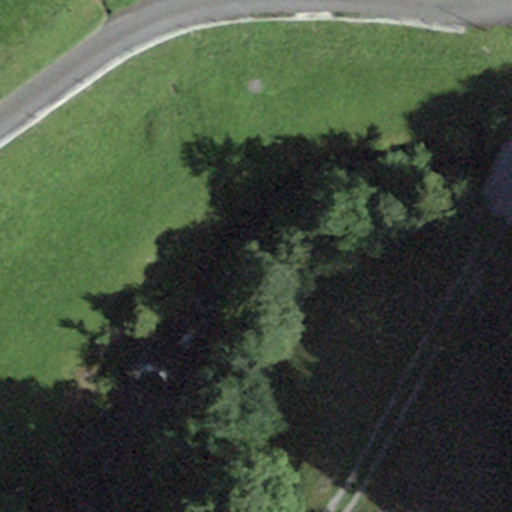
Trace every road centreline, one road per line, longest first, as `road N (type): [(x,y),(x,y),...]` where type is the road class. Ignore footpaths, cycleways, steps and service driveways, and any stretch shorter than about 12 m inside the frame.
road 1 (track): [(511,229),(342,511)]
road 2 (unclassified): [(0,120),(130,29),(198,5),(246,0)]
road 3 (unclassified): [(323,0),(500,0)]
